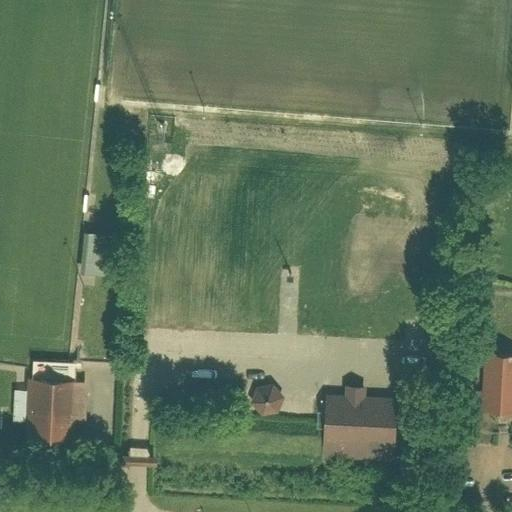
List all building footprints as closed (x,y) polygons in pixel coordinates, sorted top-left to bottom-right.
[(81,271),(108,274),(112,234),(85,231),(81,271)] [(511,347),(485,347),(482,400),(511,401),(511,347)] [(38,375),(35,433),(84,436),(87,378),(38,375)] [(276,381),(246,387),(252,414),(282,408),(276,381)] [(398,396),(327,393),(324,449),(395,453),(398,396)]
